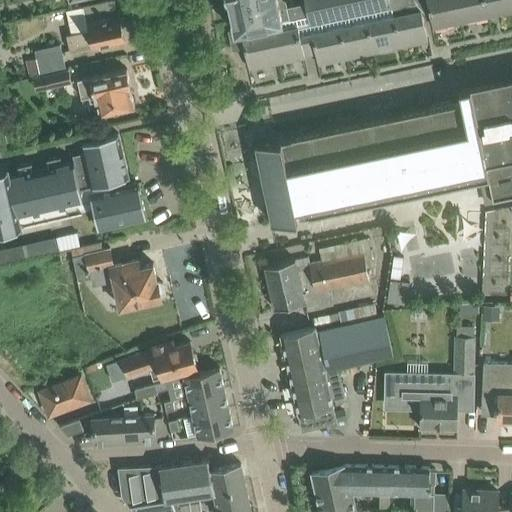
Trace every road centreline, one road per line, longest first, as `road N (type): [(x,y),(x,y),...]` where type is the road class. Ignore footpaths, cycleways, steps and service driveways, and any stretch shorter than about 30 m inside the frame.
road 1 (residential): [(262,448),(162,0)]
road 2 (residential): [(262,448),(511,455)]
road 3 (residential): [(67,470),(85,457),(262,448)]
